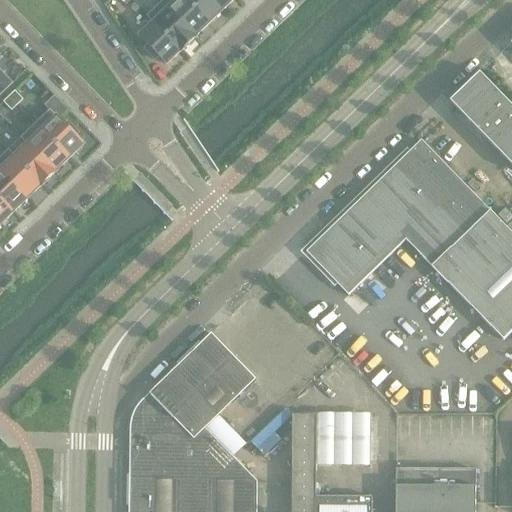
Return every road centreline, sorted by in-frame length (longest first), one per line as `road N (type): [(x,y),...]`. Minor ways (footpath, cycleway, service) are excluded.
road 1 (tertiary): [(228,233),(465,2)]
road 2 (tertiary): [(92,394),(128,328),(228,233)]
road 3 (residential): [(0,8),(131,144)]
road 4 (residential): [(0,267),(131,144)]
road 5 (residential): [(153,122),(280,0)]
road 6 (residential): [(153,122),(72,0)]
road 7 (tertiary): [(92,394),(81,414),(77,511)]
road 8 (tertiary): [(103,511),(105,427),(92,394)]
